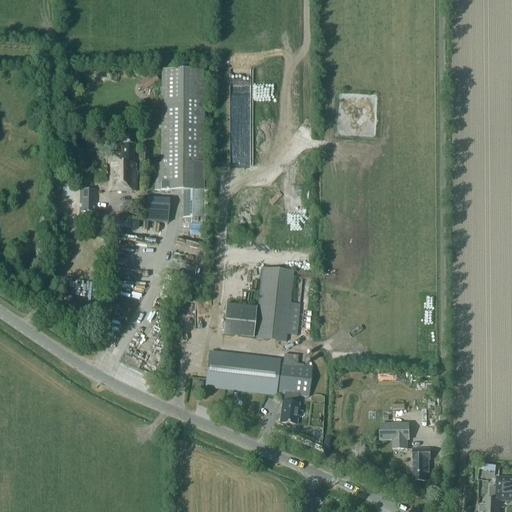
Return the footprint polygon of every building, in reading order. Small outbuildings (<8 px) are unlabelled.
[(153,164),(153,192),(182,192),(181,217),(205,218),(206,167),(202,167),(203,72),(161,71),(159,164),(153,164)] [(153,74),(146,78),(151,87),(158,82),(153,74)] [(108,192),(134,192),(135,165),(132,165),(133,130),(122,130),(121,153),(109,153),(108,192)] [(79,212),(94,213),(94,191),(80,191),(79,212)] [(158,200),(157,207),(169,209),(170,202),(158,200)] [(122,202),(123,214),(134,214),(133,202),(122,202)] [(148,223),(170,224),(171,212),(149,211),(148,223)] [(133,220),(131,230),(140,232),(141,221),(133,220)] [(256,285),(256,282),(256,279),(255,276),(254,273),(252,271),(249,269),(247,268),(244,267),(241,267),(238,267),(235,268),(233,269),(230,271),(228,274),(227,276),(226,279),(226,282),(226,285),(227,288),(229,291),(230,293),(233,294),(235,296),(238,297),(241,297),(244,297),(247,296),(249,295),(252,293),(254,290),(255,288),(256,285)] [(255,340),(285,343),(293,273),(263,270),(255,340)] [(222,337),(253,339),(256,308),(226,305),(222,337)] [(208,354),(205,387),(275,395),(284,396),(283,403),(282,403),(279,424),(295,426),(298,404),(297,404),(298,397),(308,398),(311,368),(297,366),(298,358),(283,356),(282,364),(279,364),(279,362),(208,354)] [(409,441),(409,424),(379,425),(379,442),(392,441),(392,450),(407,451),(407,441),(409,441)] [(411,462),(418,462),(418,466),(413,466),(413,475),(415,475),(415,483),(424,483),(424,475),(427,475),(427,466),(426,466),(426,462),(428,462),(428,451),(411,451),(411,462)] [(479,505),(479,511),(499,511),(499,499),(511,499),(511,477),(496,478),(496,487),(496,499),(490,499),(485,499),(485,505),(479,505)]
